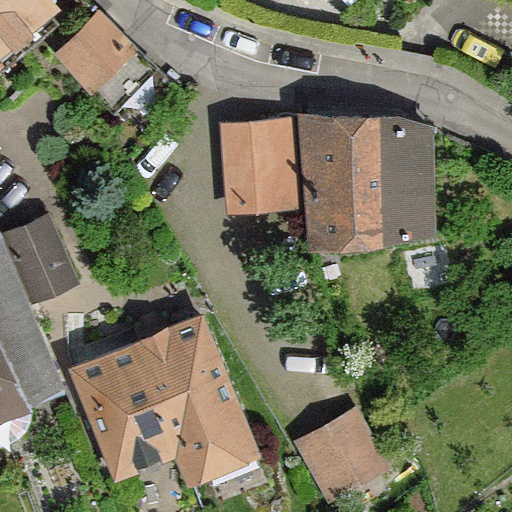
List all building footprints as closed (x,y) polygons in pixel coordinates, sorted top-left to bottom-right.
[(0,0),(0,41),(51,0),(0,0)] [(99,11),(60,51),(92,86),(133,43),(113,24),(99,11)] [(133,43),(92,86),(114,109),(157,65),(133,43)] [(395,117),(305,115),(316,242),(431,228),(429,127),(395,117)] [(274,120),(226,123),(233,206),(293,202),(287,121),(274,122),(274,120)] [(47,214),(5,232),(33,297),(75,279),(47,214)] [(0,444),(10,441),(19,437),(26,430),(30,420),(31,410),(28,399),(45,393),(55,421),(76,414),(63,387),(61,388),(0,237),(0,444)] [(179,443),(192,475),(254,450),(200,315),(145,338),(171,401),(164,404),(180,442),(179,443)] [(145,338),(75,366),(117,470),(178,445),(190,476),(192,475),(179,443),(180,442),(164,404),(171,401),(145,338)] [(331,492),(382,462),(354,412),(303,441),(331,492)]
